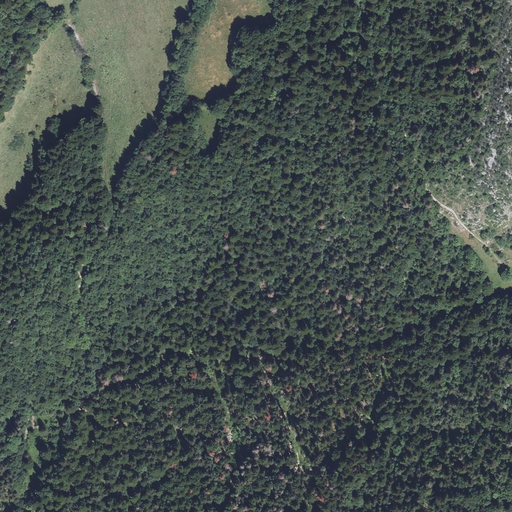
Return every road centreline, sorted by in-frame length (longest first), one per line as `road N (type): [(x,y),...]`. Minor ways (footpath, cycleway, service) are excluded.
road 1 (track): [(84,266),(168,118),(203,0)]
road 2 (track): [(31,453),(108,381),(89,348),(84,266)]
road 3 (track): [(31,453),(38,298),(47,288),(75,286),(84,266)]
